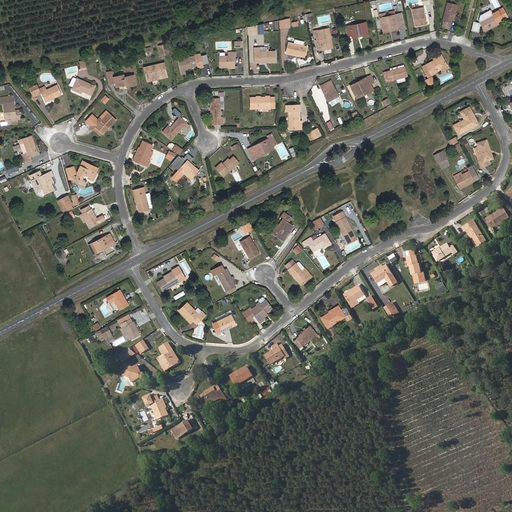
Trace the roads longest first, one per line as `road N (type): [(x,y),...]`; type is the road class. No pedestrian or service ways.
road 1 (track): [(511,263),(92,511)]
road 2 (residential): [(509,64),(428,42),(280,80),(186,87)]
road 3 (residential): [(295,311),(363,257),(489,192),(506,161),(506,139)]
road 4 (tertiary): [(141,259),(314,166)]
road 5 (track): [(370,346),(408,511)]
road 6 (tertiary): [(0,334),(131,264)]
road 7 (tertiary): [(366,139),(478,81)]
